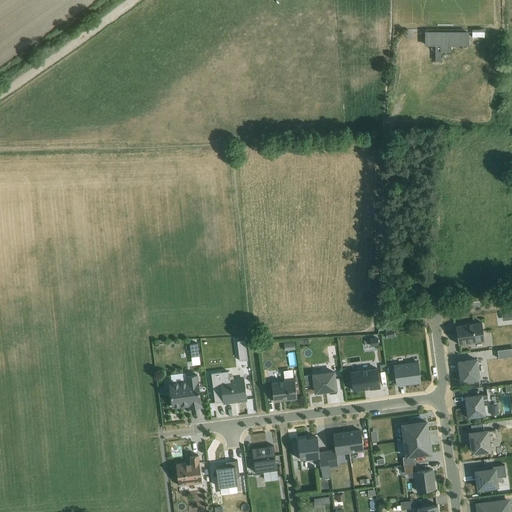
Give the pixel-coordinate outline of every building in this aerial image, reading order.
[(469,31),(425,31),(425,46),(435,46),(435,62),(441,62),(441,52),(451,52),(451,46),(469,46),(469,31)] [(482,323),(454,327),(455,335),(457,335),(458,345),(484,341),(482,323)] [(393,330),(386,332),(387,338),(395,336),(393,330)] [(377,337),(370,339),(371,347),(378,345),(377,337)] [(245,340),(237,341),(240,361),(248,360),(245,340)] [(197,344),(189,345),(191,357),(199,356),(197,344)] [(511,348),(497,351),(498,359),(511,357),(511,348)] [(478,359),(459,362),(461,382),(480,379),(478,359)] [(418,362),(394,366),(396,385),(421,382),(418,362)] [(284,381),(271,383),(274,402),(297,398),(294,377),(293,377),(292,369),(283,370),(284,378),(284,379),(284,381)] [(378,369),(350,373),(352,390),(370,388),(370,389),(380,387),(378,369)] [(229,371),(211,373),(215,403),(223,402),(223,404),(234,403),(247,401),(247,399),(244,378),(230,380),(229,371)] [(334,371),(313,374),(315,393),(329,391),(329,394),(337,393),(334,371)] [(172,385),(169,385),(172,407),(189,405),(189,409),(201,407),(197,375),(186,377),(186,372),(171,375),(172,383),(172,385)] [(466,408),(465,408),(466,417),(486,415),(484,406),(488,405),(487,394),(465,397),(466,408)] [(404,441),(428,438),(426,422),(402,425),(404,441)] [(347,432),(350,453),(363,451),(361,430),(347,432)] [(489,431),(468,433),(469,441),(471,441),(473,453),(491,451),(489,431)] [(327,451),(329,467),(338,466),(336,454),(350,453),(347,432),(333,434),(335,450),(327,451)] [(329,467),(327,451),(319,452),(317,437),(307,439),(306,438),(297,439),(300,460),(319,457),(320,468),(321,468),(322,478),(330,477),(329,467)] [(428,438),(404,441),(407,457),(403,457),(404,465),(415,463),(414,456),(430,453),(428,438)] [(268,454),(275,453),(274,446),(252,449),(255,473),(263,472),(277,470),(275,458),(269,459),(268,454)] [(186,463),(176,464),(179,486),(202,483),(198,455),(190,457),(191,464),(186,465),(186,463)] [(230,467),(226,467),(216,468),(219,487),(238,485),(237,477),(239,476),(237,461),(229,462),(230,467)] [(415,463),(404,465),(405,473),(414,472),(416,492),(434,489),(432,469),(416,472),(415,463)] [(487,467),(473,469),(474,477),(477,476),(478,489),(499,486),(496,467),(487,468),(487,467)] [(277,470),(263,472),(264,480),(278,478),(277,470)] [(408,501),(409,509),(417,508),(422,507),(421,500),(408,501)] [(409,509),(408,501),(401,502),(402,510),(409,509)] [(510,511),(510,501),(477,505),(478,511),(510,511)]
